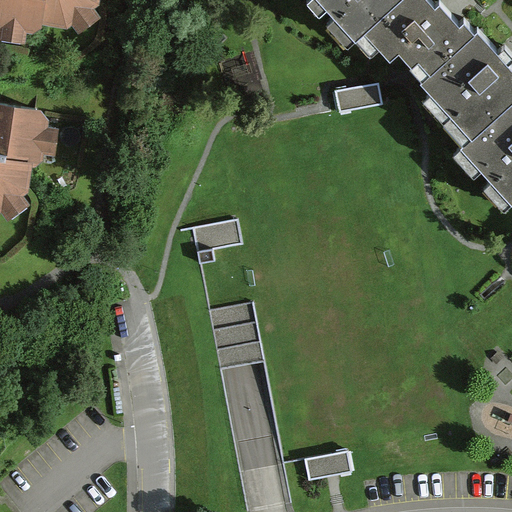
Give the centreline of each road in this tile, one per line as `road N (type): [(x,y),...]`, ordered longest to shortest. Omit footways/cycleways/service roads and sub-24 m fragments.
road 1 (track): [(113,260),(102,198),(145,0)]
road 2 (residential): [(154,511),(154,437),(132,301)]
